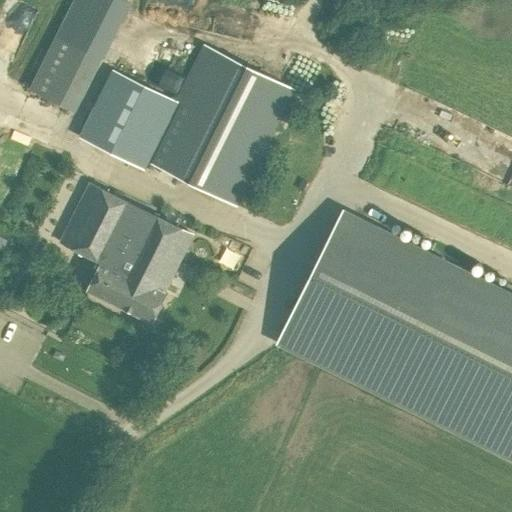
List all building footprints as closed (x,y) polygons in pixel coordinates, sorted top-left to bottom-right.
[(69,108),(123,1),(120,0),(74,0),(30,89),(69,108)] [(177,100),(135,79),(113,69),(78,138),(142,169),(146,161),(236,206),(294,90),(204,45),(177,100)] [(303,191),(307,181),(302,179),(297,189),(303,191)] [(151,322),(166,293),(163,291),(192,234),(90,183),(61,241),(101,262),(87,290),(151,322)] [(511,460),(511,292),(343,209),(276,343),(511,460)]
